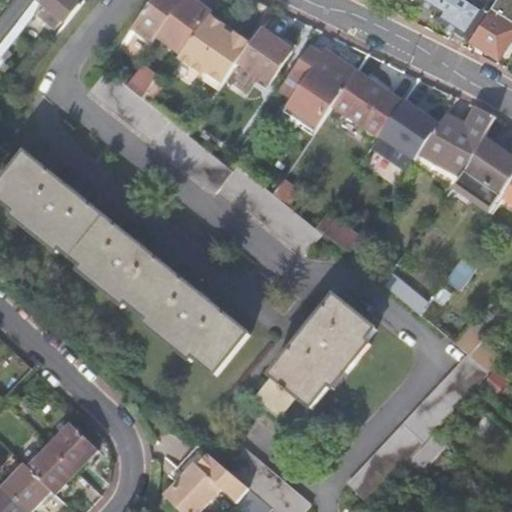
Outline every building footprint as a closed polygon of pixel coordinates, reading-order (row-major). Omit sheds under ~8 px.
[(40,2),(37,0),(35,0),(0,45),(0,69),(4,73),(10,67),(1,59),(34,17),(40,2)] [(37,0),(40,2),(54,13),(47,23),(56,30),(64,19),(77,2),(76,2),(77,0),(37,0)] [(191,0),(154,0),(132,29),(152,45),(156,38),(180,57),(211,15),(191,0)] [(420,0),(437,11),(434,16),(454,28),(450,33),(465,43),(489,6),(479,0),(420,0)] [(81,6),(77,2),(64,19),(68,23),(81,6)] [(511,20),(492,7),(470,40),(498,58),(508,42),(511,44),(511,20)] [(227,28),(211,16),(181,60),(203,76),(205,81),(220,91),(246,54),(252,45),(236,34),(234,38),(225,31),(227,28)] [(293,51),(262,30),(252,45),(246,54),(239,63),(270,84),(293,51)] [(311,49),(290,79),(315,96),(310,104),(319,110),(324,102),(334,108),(358,73),(327,52),(323,57),(311,49)] [(139,60),(123,82),(144,100),(161,78),(139,60)] [(123,82),(108,70),(91,92),(217,193),(222,188),(305,256),(322,235),(317,230),(291,209),(275,196),(239,167),(235,173),(189,136),(144,100),(123,82)] [(358,73),(334,108),(346,116),(342,123),(348,127),(350,125),(353,121),(379,139),(392,120),(404,103),(358,73)] [(388,147),(414,164),(415,163),(421,154),(426,146),(424,145),(442,117),(426,107),(423,111),(407,99),(404,103),(392,120),(400,126),(388,147)] [(448,114),(426,146),(421,154),(463,178),(466,174),(471,168),(486,140),(498,118),(478,107),(468,126),(448,114)] [(511,183),(511,158),(486,140),(471,168),(466,174),(480,183),(471,197),(492,211),(511,183)] [(421,154),(415,163),(456,187),(457,186),(463,178),(421,154)] [(466,174),(463,178),(457,186),(471,197),(480,183),(466,174)] [(287,179),(275,196),(291,209),(303,192),(287,179)] [(96,206),(63,246),(85,264),(82,268),(126,305),(129,301),(150,320),(148,323),(191,359),(194,356),(216,375),(249,336),(96,206)] [(331,210),(317,230),(350,253),(360,238),(338,223),(342,217),(331,210)] [(476,268),(462,258),(447,279),(461,289),(476,268)] [(391,273),(382,285),(421,316),(429,305),(391,273)] [(335,298),(285,358),(253,396),(277,416),(295,395),(310,407),(324,391),(329,385),(333,389),(369,345),(365,341),(374,331),(335,298)] [(476,320),(456,345),(467,355),(489,372),(491,374),(503,359),(480,340),(488,330),(476,320)] [(489,372),(467,355),(386,442),(348,482),(368,501),(407,460),(489,372)] [(50,448),(77,473),(98,451),(72,426),(50,448)] [(446,446),(434,435),(402,471),(406,475),(415,482),(446,446)] [(237,444),(220,465),(250,490),(275,511),(303,511),(309,505),(237,444)] [(196,466),(165,498),(180,511),(201,511),(222,490),(237,505),(250,490),(220,465),(198,447),(188,458),(196,466)] [(52,492),(55,495),(77,473),(50,448),(29,470),(52,492)] [(4,489),(29,511),(32,511),(52,492),(29,470),(25,467),(4,489)] [(0,493),(0,511),(29,511),(4,489),(0,493)] [(237,505),(230,511),(275,511),(250,490),(237,505)]
